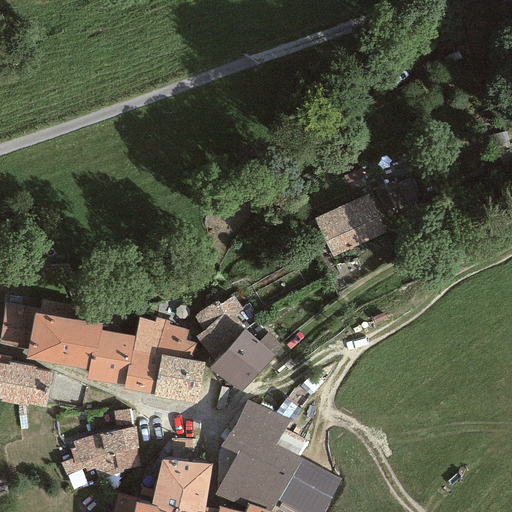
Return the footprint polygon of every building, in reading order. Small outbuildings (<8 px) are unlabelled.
[(352,197),(370,191),(363,173),(345,180),(352,197)] [(385,235),(368,195),(313,219),(331,258),(385,235)] [(215,300),(195,316),(202,332),(196,338),(215,363),(244,329),(250,324),(234,297),(219,306),(215,300)] [(34,307),(4,303),(0,327),(0,344),(28,349),(33,312),(34,307)] [(101,325),(33,312),(28,349),(25,359),(88,371),(91,352),(96,353),(100,331),(101,325)] [(124,386),(124,389),(154,395),(161,356),(156,355),(164,319),(156,317),(155,321),(139,318),(135,337),(124,386)] [(170,320),(164,319),(156,355),(161,356),(190,361),(196,332),(169,326),(170,320)] [(259,342),(244,329),(215,363),(210,368),(242,396),(271,355),(280,345),(267,334),(259,342)] [(135,337),(100,331),(96,353),(91,352),(88,371),(86,379),(124,386),(135,337)] [(0,355),(0,363),(9,365),(9,363),(11,357),(0,355)] [(204,364),(190,361),(161,356),(154,395),(197,403),(204,364)] [(35,367),(9,363),(9,365),(0,363),(0,399),(1,399),(0,402),(27,407),(27,404),(46,408),(52,373),(35,370),(35,367)] [(229,388),(220,386),(215,407),(224,409),(229,388)] [(289,421),(245,401),(233,427),(220,447),(237,455),(214,495),(236,503),(239,497),(271,509),(276,501),(302,459),(275,444),(289,421)] [(128,409),(113,411),(116,430),(101,433),(72,441),(74,448),(69,449),(73,458),(60,464),(65,477),(84,468),(85,473),(94,468),(99,481),(123,472),(122,470),(140,467),(137,450),(139,450),(136,426),(131,427),(128,409)] [(321,511),(339,480),(302,459),(276,501),(297,511),(321,511)] [(211,465),(161,461),(155,485),(207,490),(211,465)] [(203,511),(207,490),(155,485),(151,503),(150,507),(157,508),(156,511),(158,511),(173,511),(174,511),(179,511),(203,511)] [(158,511),(156,511),(157,508),(150,507),(151,503),(117,494),(112,511),(158,511)]
